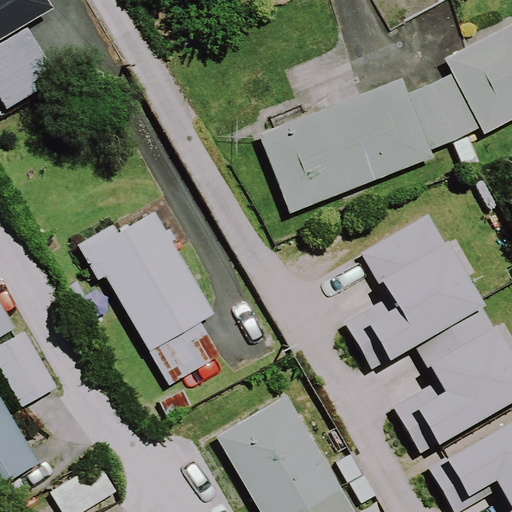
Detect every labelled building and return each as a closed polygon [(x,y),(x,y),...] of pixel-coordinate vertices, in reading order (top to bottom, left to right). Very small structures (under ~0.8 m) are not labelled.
[(0,0),(0,99),(7,110),(60,78),(27,24),(54,8),(49,0),(0,0)] [(246,149),(285,229),(422,162),(419,156),(466,133),(468,138),(511,116),(511,23),(432,63),(440,80),(396,101),(385,80),(246,149)] [(201,322),(216,313),(156,211),(118,233),(113,224),(78,244),(98,279),(105,275),(170,385),(221,355),(201,322)] [(436,252),(417,221),(351,260),(368,289),(361,293),(370,308),(334,329),(357,367),(364,363),(371,373),(405,353),(417,374),(410,378),(418,392),(382,414),(409,459),(416,455),(418,458),(511,403),(511,395),(479,339),(484,336),(468,309),(463,313),(429,256),(436,252)] [(0,335),(16,326),(0,298),(0,335)] [(57,387),(25,331),(0,344),(0,367),(22,406),(57,387)] [(0,482),(37,462),(0,396),(0,482)] [(339,511),(276,402),(206,442),(246,511),(339,511)] [(511,511),(511,423),(420,476),(440,511),(460,511),(480,501),(486,511),(511,511)]
